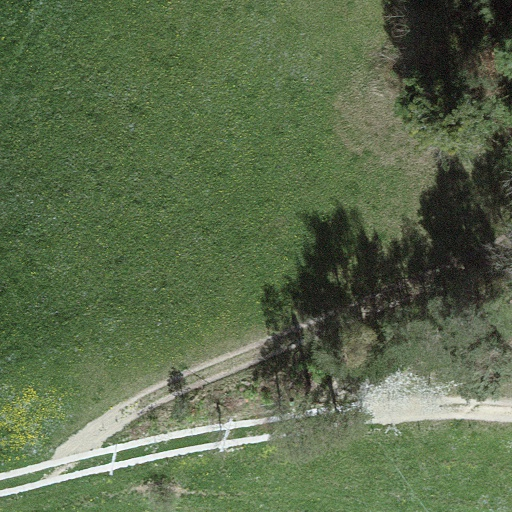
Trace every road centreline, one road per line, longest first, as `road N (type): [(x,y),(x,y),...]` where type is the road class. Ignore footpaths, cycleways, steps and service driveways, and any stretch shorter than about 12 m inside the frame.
road 1 (track): [(0,487),(258,427),(511,410)]
road 2 (track): [(51,475),(123,411),(332,330)]
